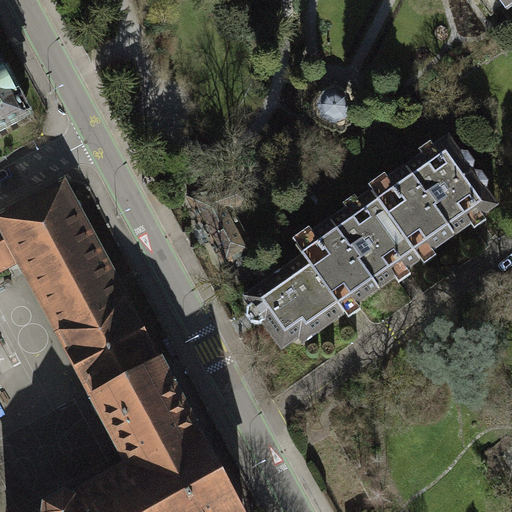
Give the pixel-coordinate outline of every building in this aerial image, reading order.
[(0,129),(27,115),(14,91),(18,88),(7,68),(4,70),(0,63),(0,129)] [(337,93),(326,95),(320,104),(322,115),(331,121),(342,119),(349,110),(346,99),(337,93)] [(376,197),(420,258),(495,205),(484,189),(486,180),(480,173),(473,172),(469,168),(471,161),(467,154),(460,154),(448,138),(434,148),(434,155),(427,161),(424,156),(388,181),(392,186),(376,197)] [(64,182),(0,216),(0,271),(19,261),(94,400),(161,363),(64,182)] [(235,185),(188,198),(224,266),(254,251),(231,207),(243,200),(235,185)] [(316,239),(300,250),(303,256),(342,311),(420,258),(376,197),(373,191),(359,201),(359,209),(352,214),(348,209),(313,234),(316,239)] [(303,256),(245,297),(251,305),(246,309),(245,317),(250,323),(259,324),(263,321),(281,347),(298,335),(301,340),(342,311),(303,256)] [(242,511),(197,428),(196,428),(171,383),(173,381),(172,379),(169,379),(163,367),(164,364),(163,363),(161,363),(94,400),(130,466),(75,496),(64,491),(44,502),(42,511),(242,511)] [(318,441),(354,508),(371,499),(335,432),(318,441)]
